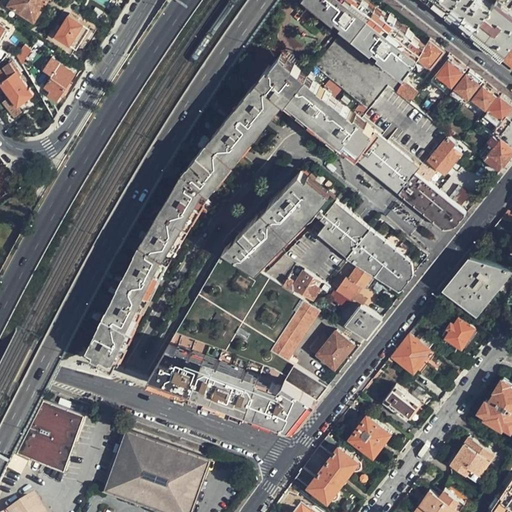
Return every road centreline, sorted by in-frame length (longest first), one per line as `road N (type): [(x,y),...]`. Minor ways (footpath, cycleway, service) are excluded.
road 1 (trunk): [(0,447),(73,301),(261,0)]
road 2 (trunk): [(186,0),(92,145),(0,313)]
road 3 (residential): [(290,456),(511,181)]
road 4 (residential): [(0,352),(290,456)]
road 5 (tertiary): [(149,0),(58,141),(25,150),(0,136)]
road 6 (residential): [(373,511),(498,351),(511,356)]
road 7 (tertiary): [(511,82),(407,0)]
road 8 (unknown): [(58,506),(125,393)]
